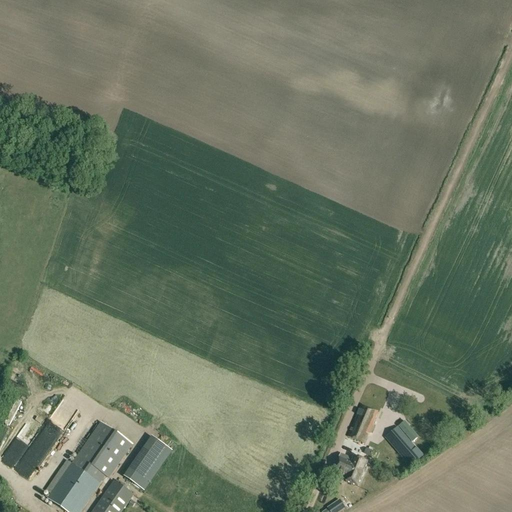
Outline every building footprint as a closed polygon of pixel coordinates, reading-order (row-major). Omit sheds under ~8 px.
[(11,425),(23,398),(16,395),(4,421),(11,425)] [(364,444),(378,411),(362,404),(348,437),(364,444)] [(101,422),(72,464),(48,499),(66,511),(81,511),(106,476),(109,479),(133,444),(101,422)] [(160,427),(130,478),(148,489),(174,446),(169,443),(173,435),(160,427)] [(405,460),(417,449),(398,427),(385,438),(405,460)] [(375,451),(367,448),(364,454),(372,457),(375,451)] [(358,486),(368,462),(355,456),(353,459),(341,454),(332,475),(347,481),(346,481),(358,486)] [(51,462),(60,467),(64,459),(55,455),(51,462)] [(114,481),(93,511),(122,511),(134,495),(114,481)] [(328,511),(340,511),(346,508),(340,499),(327,508),(329,511),(328,511)]
